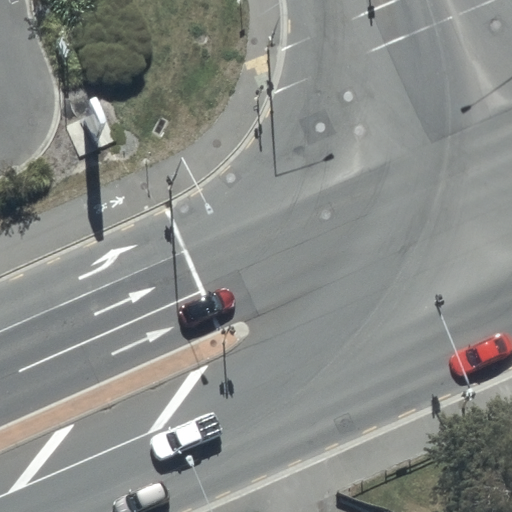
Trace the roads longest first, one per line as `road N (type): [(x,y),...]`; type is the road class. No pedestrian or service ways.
road 1 (trunk): [(472,329),(52,511)]
road 2 (trunk): [(0,356),(412,185)]
road 3 (secondary): [(412,185),(333,0)]
road 4 (secondary): [(472,329),(412,185)]
